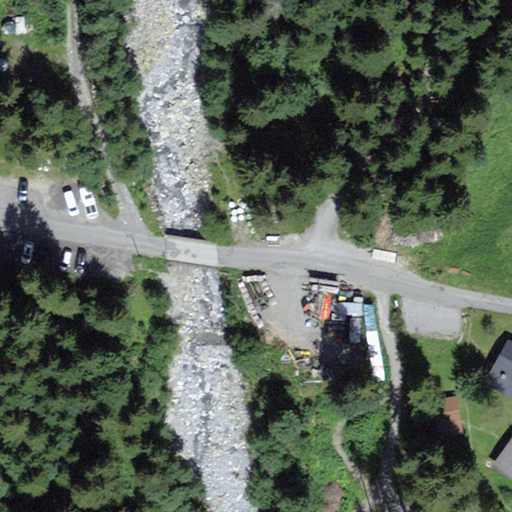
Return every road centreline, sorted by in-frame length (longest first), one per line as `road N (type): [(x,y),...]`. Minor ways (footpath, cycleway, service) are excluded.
road 1 (unclassified): [(511,304),(322,262),(0,223)]
road 2 (track): [(322,262),(339,193),(425,95),(432,0)]
road 3 (track): [(138,242),(76,58),(75,0)]
